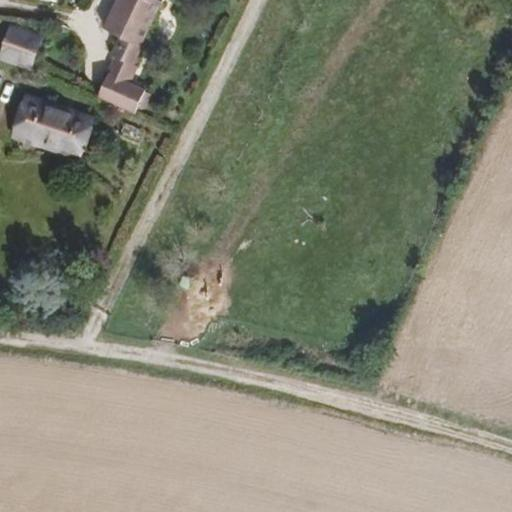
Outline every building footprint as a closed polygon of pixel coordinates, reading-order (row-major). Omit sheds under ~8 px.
[(128,69),(160,0),(112,0),(98,34),(113,40),(104,58),(107,59),(128,69)] [(0,68),(27,75),(36,47),(5,40),(0,61),(0,68)] [(100,77),(121,86),(128,69),(107,59),(100,77)] [(128,69),(121,86),(124,87),(131,72),(128,69)] [(89,99),(111,108),(121,86),(100,77),(89,99)] [(121,86),(111,108),(131,115),(140,94),(124,87),(121,86)] [(82,122),(18,105),(9,141),(73,157),(82,122)]
